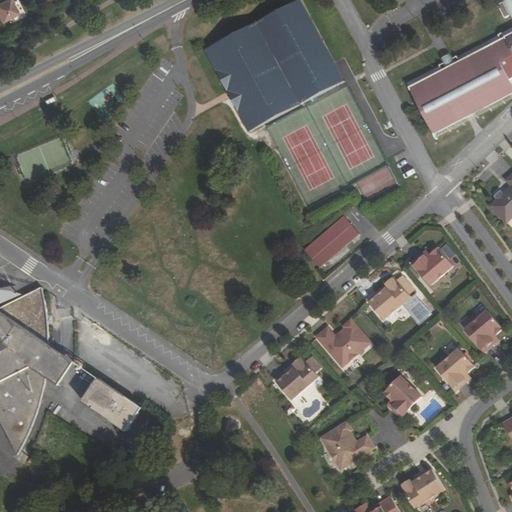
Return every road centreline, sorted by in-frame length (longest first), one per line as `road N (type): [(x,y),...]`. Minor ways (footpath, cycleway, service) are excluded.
road 1 (residential): [(0,245),(212,385),(441,192)]
road 2 (residential): [(341,0),(441,192)]
road 3 (tertiary): [(190,0),(0,97)]
road 4 (residential): [(511,383),(475,411),(464,437),(487,511)]
road 5 (residential): [(441,192),(511,304)]
